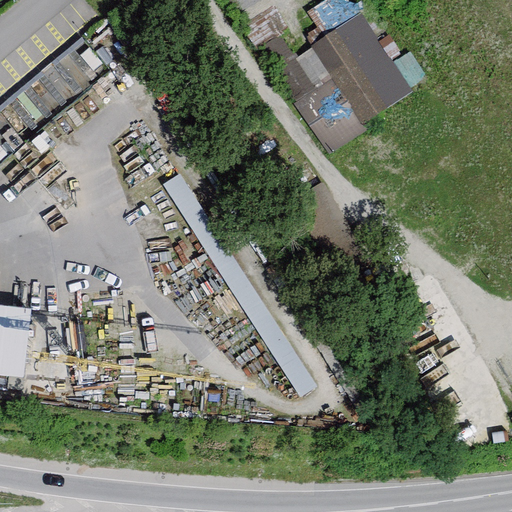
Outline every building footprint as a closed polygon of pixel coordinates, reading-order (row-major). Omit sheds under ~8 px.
[(439,0),(420,0),(427,11),(440,2),(439,0)] [(364,15),(315,49),(332,80),(294,104),(329,155),(413,88),(364,15)] [(294,100),(314,87),(280,35),(260,48),(294,100)] [(425,87),(343,157),(384,204),(465,134),(425,87)] [(511,106),(493,138),(511,149),(511,106)] [(511,203),(511,159),(487,143),(467,173),(511,203)] [(430,201),(495,239),(511,211),(446,173),(430,201)] [(311,193),(324,230),(345,223),(332,185),(311,193)] [(0,373),(22,376),(31,310),(0,306),(0,373)]
